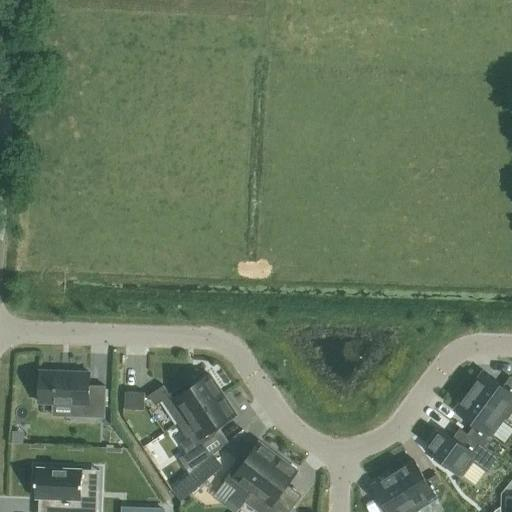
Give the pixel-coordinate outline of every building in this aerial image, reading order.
[(39,393),(39,402),(75,403),(75,416),(105,417),(106,386),(90,385),(90,372),(40,371),(40,379),(35,379),(34,393),(39,393)] [(484,372),(470,390),(502,415),(511,401),(511,392),(510,391),(511,387),(511,377),(510,376),(503,386),(484,372)] [(164,403),(178,424),(223,394),(210,374),(184,391),(181,386),(169,393),(164,385),(149,394),(157,408),(164,403)] [(470,390),(456,409),(475,424),(468,433),(474,438),(481,429),(488,434),(502,415),(470,390)] [(145,392),(125,391),(125,408),(144,409),(145,392)] [(214,436),(210,431),(237,413),(223,394),(178,424),(187,438),(180,442),(188,453),(214,436)] [(441,429),(427,448),(459,472),(474,453),(467,448),(474,438),(468,433),(461,443),(441,429)] [(250,494),(279,456),(260,442),(240,467),(237,465),(225,481),(238,490),(230,500),(239,508),(250,494)] [(250,494),(239,508),(240,508),(245,501),(257,510),(259,511),(288,511),(290,511),(278,502),(282,498),(278,495),(298,470),(279,456),(250,494)] [(37,457),(36,488),(55,488),(55,494),(53,494),(53,508),(99,510),(100,479),(83,479),(84,458),(37,457)] [(414,460),(394,472),(415,506),(435,494),(431,487),(441,481),(437,474),(426,480),(414,460)] [(394,472),(374,484),(386,505),(376,511),(389,511),(390,511),(405,511),(415,506),(394,472)] [(200,485),(190,473),(171,489),(181,501),(200,485)]
